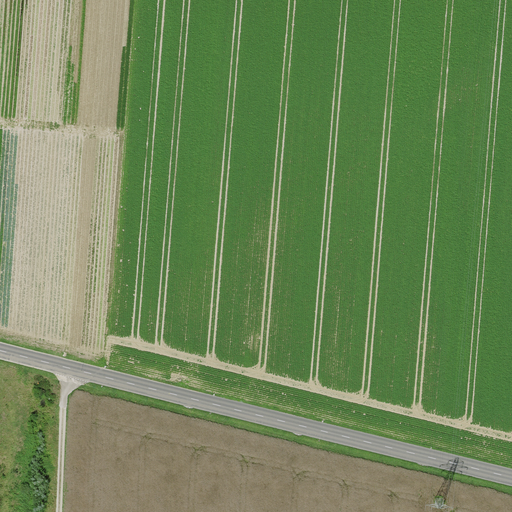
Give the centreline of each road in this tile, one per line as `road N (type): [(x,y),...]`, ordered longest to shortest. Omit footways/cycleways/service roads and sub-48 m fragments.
road 1 (secondary): [(511,477),(0,349)]
road 2 (track): [(68,511),(67,366)]
